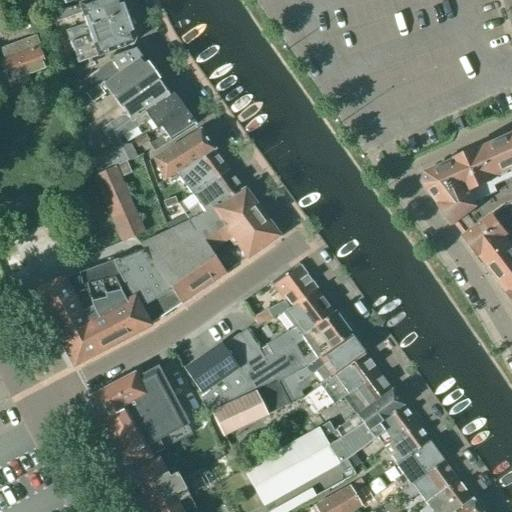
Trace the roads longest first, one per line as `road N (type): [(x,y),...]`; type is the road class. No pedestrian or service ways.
road 1 (residential): [(492,511),(297,245)]
road 2 (residential): [(133,0),(150,42),(297,245)]
road 3 (residential): [(297,245),(157,340),(68,388)]
road 4 (residential): [(132,511),(68,388)]
